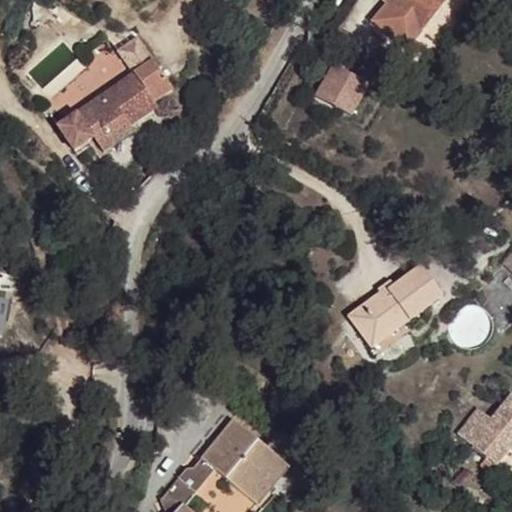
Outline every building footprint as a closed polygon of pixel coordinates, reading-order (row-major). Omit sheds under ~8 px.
[(448,0),(385,0),(432,41),(454,15),(445,5),(448,0)] [(118,69),(134,91),(60,141),(75,167),(92,155),(106,170),(136,149),(133,141),(156,124),(155,118),(170,106),(137,56),(118,69)] [(312,93),(351,114),(370,80),(331,59),(312,93)] [(446,290),(425,257),(351,303),(361,316),(369,312),(382,326),(411,307),(416,312),(446,290)] [(416,312),(411,307),(382,326),(369,312),(361,316),(381,340),(418,318),(416,312)] [(488,424),(475,413),(458,440),(496,468),(511,447),(511,396),(510,395),(488,424)] [(271,446),(223,410),(191,455),(177,464),(154,498),(158,511),(197,511),(181,500),(210,461),(244,483),(271,446)] [(280,453),(271,446),(244,483),(254,492),(280,453)]
